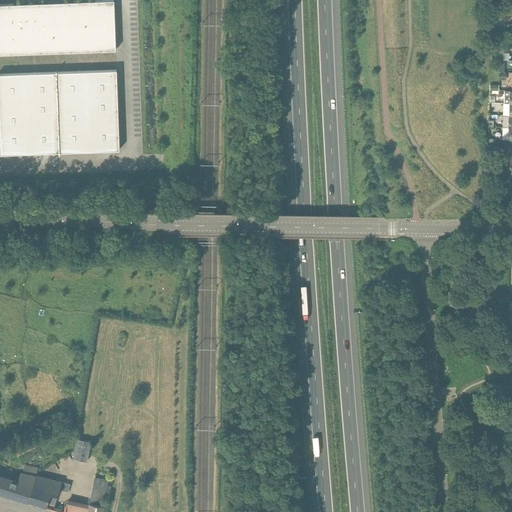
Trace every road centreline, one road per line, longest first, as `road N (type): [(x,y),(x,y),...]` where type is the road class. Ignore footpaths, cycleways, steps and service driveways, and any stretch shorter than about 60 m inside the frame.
road 1 (motorway): [(357,511),(322,0)]
road 2 (motorway): [(293,0),(325,511)]
road 3 (residential): [(179,223),(380,228)]
road 4 (residential): [(179,223),(0,219)]
road 5 (residential): [(511,231),(380,228)]
